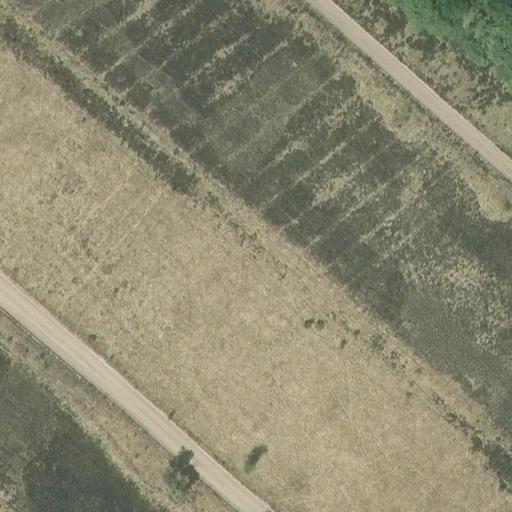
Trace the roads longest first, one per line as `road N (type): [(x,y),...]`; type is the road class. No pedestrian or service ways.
road 1 (track): [(0,305),(247,511)]
road 2 (track): [(298,0),(511,180)]
